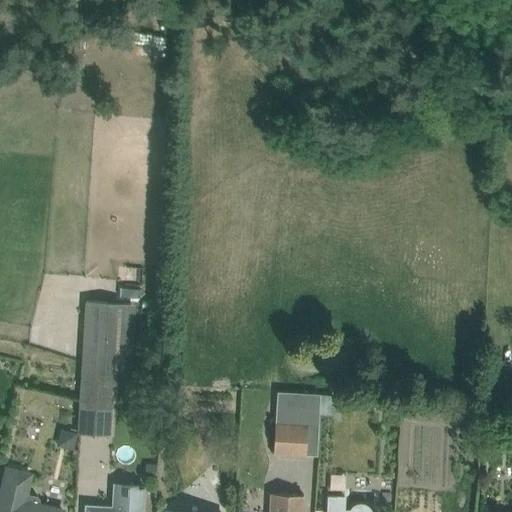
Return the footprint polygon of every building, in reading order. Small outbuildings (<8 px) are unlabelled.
[(85,303),(76,435),(108,437),(112,385),(128,386),(133,306),(85,303)] [(323,462),(325,422),(283,420),(281,460),(323,462)] [(0,483),(0,511),(59,511),(61,506),(25,498),(31,469),(5,463),(0,483)] [(83,511),(143,511),(146,481),(110,479),(108,505),(84,504),(83,511)] [(302,511),(303,491),(266,489),(264,511),(302,511)]
